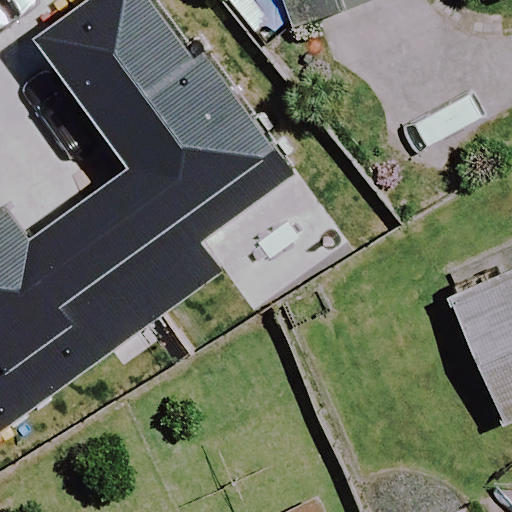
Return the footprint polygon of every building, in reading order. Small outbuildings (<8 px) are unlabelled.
[(211,83),(147,0),(84,0),(30,42),(117,155),(211,83)] [(284,0),(294,32),(399,0),(284,0)] [(511,259),(452,287),(511,421),(511,259)] [(0,380),(37,358),(0,297),(0,380)] [(336,511),(332,501),(308,511),(336,511)]
